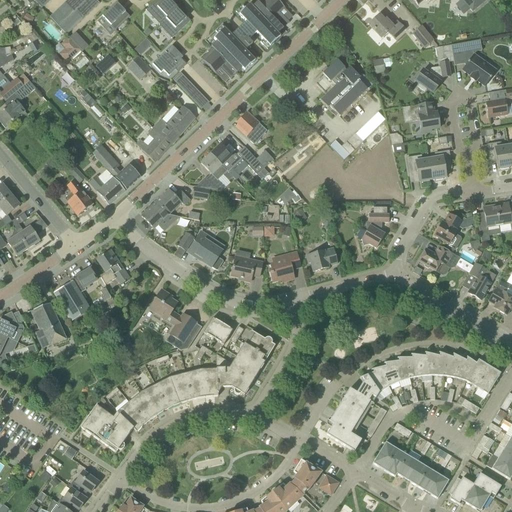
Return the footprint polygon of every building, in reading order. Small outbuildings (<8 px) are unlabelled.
[(99,4),(95,0),(93,0),(90,3),(95,8),(99,4)] [(177,10),(177,9),(171,3),(173,1),(172,1),(171,2),(168,0),(157,0),(146,11),(147,10),(160,24),(159,25),(177,10)] [(280,13),(285,9),(276,0),(261,0),(259,2),(260,3),(259,4),(283,30),(283,29),(289,23),(280,13)] [(461,0),(462,0),(456,5),(463,15),(470,10),(472,13),(486,1),(485,0),(461,0)] [(86,7),(89,5),(86,1),(80,6),(84,10),(86,7)] [(252,44),(248,40),(251,38),(256,33),(269,47),(272,45),(272,46),(274,44),(273,44),(280,37),(278,35),(283,30),(259,4),(257,2),(252,8),(249,5),(244,10),(244,11),(239,15),(241,17),(240,18),(242,19),(246,22),(240,27),(231,37),(228,33),(227,31),(226,31),(224,30),(214,40),(216,42),(211,47),(212,49),(213,49),(237,74),(242,69),(244,72),(251,65),(253,64),(253,63),(255,62),(250,57),(250,56),(245,51),(252,44)] [(95,8),(90,3),(89,5),(86,7),(91,12),(95,8)] [(129,17),(123,10),(118,5),(116,4),(102,17),(115,31),(129,17)] [(82,11),(84,10),(80,6),(75,12),(78,15),(82,11)] [(91,12),(86,7),(84,10),(82,11),(87,16),(91,12)] [(171,40),(190,22),(190,21),(188,23),(185,20),(186,19),(177,10),(159,25),(159,26),(159,27),(160,26),(172,38),(171,39),(171,40)] [(87,16),(82,11),(78,15),(83,20),(87,16)] [(74,19),(78,15),(75,12),(69,17),(73,20),(74,19)] [(78,15),(74,19),(79,24),(83,20),(78,15)] [(395,40),(405,30),(397,21),(392,26),(385,19),(384,21),(379,16),(368,26),(374,32),(375,31),(381,38),(381,39),(389,31),(391,33),(389,35),(395,40)] [(70,23),(73,20),(69,17),(64,22),(67,26),(70,23)] [(79,24),(74,19),(73,20),(70,23),(74,28),(79,24)] [(67,26),(64,22),(58,27),(62,31),(66,27),(67,26)] [(74,28),(70,23),(67,26),(66,27),(70,32),(74,28)] [(70,32),(66,27),(62,31),(66,36),(70,32)] [(411,35),(423,50),(433,42),(421,27),(411,35)] [(30,31),(23,35),(26,40),(28,39),(31,44),(38,40),(30,31)] [(75,33),(69,38),(82,52),(88,47),(75,33)] [(496,71),(474,56),(473,55),(471,59),(468,57),(467,50),(470,49),(469,44),(480,41),(450,46),(453,62),(454,67),(464,65),(465,66),(462,71),(470,77),(469,79),(475,84),(476,82),(484,88),(496,71)] [(34,53),(40,50),(36,42),(30,46),(34,53)] [(79,51),(70,42),(64,47),(66,49),(60,54),(67,62),(79,51)] [(143,50),(139,46),(134,51),(138,55),(143,50)] [(186,65),(181,60),(182,58),(180,55),(171,46),(152,65),(161,73),(163,71),(168,77),(175,71),(177,73),(186,65)] [(450,77),(447,63),(453,62),(450,46),(434,49),(437,68),(431,69),(427,74),(423,71),(415,82),(419,85),(417,88),(424,93),(426,90),(432,94),(440,84),(437,82),(440,78),(442,78),(450,77)] [(0,59),(5,57),(9,55),(8,49),(0,50),(0,59)] [(213,49),(212,49),(211,50),(210,50),(207,52),(208,53),(201,60),(216,75),(220,70),(230,80),(236,74),(237,74),(213,49)] [(0,78),(2,76),(0,73),(0,68),(13,61),(10,55),(9,55),(5,57),(0,59),(0,78)] [(107,57),(95,67),(103,75),(115,65),(107,57)] [(137,57),(126,68),(139,81),(150,71),(137,57)] [(392,61),(389,59),(373,62),(374,70),(390,67),(392,64),(392,61)] [(339,62),(338,62),(337,61),(322,75),(323,76),(315,85),(324,94),(330,88),(332,90),(344,78),(342,76),(344,73),(342,71),(344,69),(339,63),(339,62)] [(344,78),(332,90),(320,102),(335,117),(337,115),(339,117),(367,91),(373,86),(362,75),(359,78),(349,68),(344,73),(342,76),(344,78)] [(180,72),(172,80),(201,110),(208,102),(180,72)] [(29,82),(25,77),(19,82),(23,87),(29,82)] [(0,96),(5,102),(15,94),(23,87),(19,82),(16,78),(3,89),(0,84),(0,96)] [(511,107),(511,90),(506,92),(507,100),(486,104),(488,119),(506,116),(505,109),(511,107)] [(15,94),(5,102),(3,104),(7,108),(0,113),(0,118),(7,127),(18,119),(17,118),(24,112),(18,105),(21,102),(15,94)] [(82,101),(86,105),(91,100),(87,96),(82,101)] [(405,123),(419,121),(421,134),(431,133),(430,130),(439,129),(437,113),(434,114),(432,103),(402,108),(405,123)] [(171,145),(194,119),(182,108),(166,125),(160,119),(152,129),(171,145)] [(378,112),(354,135),(361,143),(385,120),(378,112)] [(258,125),(246,113),(233,127),(250,143),(257,135),(252,130),(258,125)] [(154,164),(171,145),(152,129),(147,135),(152,140),(146,147),(140,140),(135,145),(154,164)] [(493,130),(484,131),(485,138),(494,137),(493,130)] [(389,137),(392,146),(401,145),(400,141),(394,136),(389,137)] [(447,145),(446,138),(438,139),(439,146),(447,145)] [(341,148),(349,156),(354,151),(346,143),(341,148)] [(511,167),(508,147),(501,148),(500,143),(487,146),(489,161),(496,160),(498,169),(500,169),(501,170),(509,169),(509,168),(511,167)] [(220,146),(210,155),(221,166),(226,172),(231,178),(236,174),(231,169),(240,161),(232,153),(230,155),(220,146)] [(126,191),(140,178),(129,166),(120,174),(116,170),(118,167),(100,147),(92,154),(102,165),(126,191)] [(265,152),(256,160),(264,169),(273,162),(265,152)] [(429,160),(432,180),(434,180),(434,181),(443,180),(443,179),(446,178),(444,168),(451,167),(448,152),(435,154),(436,159),(429,160)] [(221,166),(210,155),(201,164),(211,175),(221,166)] [(264,169),(256,160),(251,155),(243,162),(257,176),(264,169)] [(432,180),(429,160),(420,162),(419,157),(406,159),(409,174),(417,173),(418,183),(421,182),(421,184),(429,182),(429,181),(432,180)] [(84,180),(74,167),(73,168),(71,165),(66,169),(79,184),(84,180)] [(231,178),(226,172),(223,175),(228,181),(231,178)] [(88,184),(108,207),(125,192),(112,178),(104,186),(96,177),(88,184)] [(196,188),(219,192),(221,192),(225,189),(220,183),(218,180),(213,185),(206,178),(196,188)] [(72,194),(65,200),(77,217),(86,210),(87,212),(92,208),(91,206),(92,206),(73,181),(66,186),(72,194)] [(0,204),(10,196),(2,185),(0,186),(0,204)] [(209,191),(194,188),(192,198),(208,201),(209,191)] [(169,191),(155,204),(167,217),(167,216),(168,216),(181,204),(184,207),(189,201),(179,191),(174,196),(169,191)] [(19,206),(10,196),(0,204),(0,210),(6,217),(19,206)] [(298,196),(294,198),(291,200),(294,205),(300,201),(298,196)] [(178,218),(168,216),(167,216),(167,217),(155,204),(141,217),(154,230),(158,226),(164,232),(178,218)] [(511,228),(511,208),(508,209),(508,204),(495,206),(499,227),(510,225),(511,229),(511,228)] [(499,227),(495,206),(483,208),(484,213),(476,215),(480,234),(488,232),(488,234),(490,235),(500,233),(499,227)] [(465,221),(468,227),(476,224),(471,213),(467,215),(469,219),(465,221)] [(39,242),(29,228),(23,232),(18,225),(27,219),(24,214),(10,223),(15,232),(27,250),(39,242)] [(447,248),(453,252),(455,252),(461,241),(461,238),(455,235),(457,232),(457,231),(462,222),(449,214),(443,224),(442,223),(433,237),(448,246),(447,248)] [(389,215),(387,215),(368,215),(368,223),(366,223),(366,232),(361,241),(362,242),(363,247),(369,245),(376,249),(384,235),(379,232),(381,228),(382,223),(388,223),(389,215)] [(274,237),(274,227),(263,227),(264,237),(274,237)] [(17,257),(27,250),(15,232),(13,234),(12,237),(7,241),(8,242),(7,243),(17,257)] [(217,259),(221,252),(224,247),(201,232),(193,244),(200,249),(195,255),(203,260),(201,263),(211,269),(211,268),(216,271),(217,271),(221,265),(222,263),(222,262),(217,259)] [(177,246),(179,248),(173,256),(180,260),(185,252),(193,239),(185,234),(182,238),(177,246)] [(473,268),(459,259),(452,255),(438,247),(440,248),(436,254),(437,255),(436,256),(425,250),(418,262),(424,266),(424,267),(428,269),(429,269),(435,272),(440,264),(445,267),(445,266),(450,269),(454,268),(455,267),(469,275),(473,268)] [(310,264),(313,273),(329,269),(328,267),(337,264),(333,249),(324,252),(324,251),(306,256),(308,265),(310,264)] [(99,277),(101,279),(105,285),(116,279),(120,286),(129,280),(122,270),(120,271),(117,265),(119,264),(112,254),(109,256),(107,253),(96,261),(105,273),(99,277)] [(270,274),(272,283),(285,280),(286,282),(294,280),(291,271),(300,268),(296,254),(278,259),(279,263),(270,265),(272,273),(270,274)] [(235,258),(231,277),(242,279),(242,281),(250,283),(252,276),(259,278),(262,264),(249,261),(248,263),(235,260),(235,258)] [(476,279),(467,294),(481,302),(496,277),(475,264),(473,268),(469,275),(476,279)] [(112,300),(105,285),(101,279),(97,281),(90,270),(88,271),(87,270),(84,272),(85,272),(76,278),(71,281),(72,282),(53,294),(66,315),(65,316),(69,323),(90,311),(80,294),(85,291),(84,288),(95,282),(98,288),(97,289),(105,304),(112,300)] [(493,309),(506,316),(510,310),(511,311),(511,286),(510,286),(506,287),(503,293),(495,289),(488,302),(495,306),(493,309)] [(172,326),(173,325),(178,317),(171,313),(177,304),(168,298),(169,296),(161,291),(148,311),(172,326)] [(41,350),(66,341),(49,305),(33,311),(41,331),(34,334),(41,350)] [(0,335),(10,340),(14,332),(21,335),(24,329),(21,323),(17,325),(11,313),(4,317),(2,321),(0,320),(0,335)] [(202,328),(196,324),(183,315),(169,335),(170,336),(165,342),(180,352),(182,351),(188,350),(202,328)] [(213,340),(222,325),(212,319),(203,334),(213,340)] [(223,346),(232,331),(222,325),(213,340),(223,346)] [(235,345),(243,331),(238,327),(229,342),(235,345)] [(275,347),(271,344),(271,343),(271,342),(271,341),(271,340),(270,340),(270,339),(269,339),(268,339),(267,339),(266,339),(265,339),(265,340),(264,340),(251,332),(251,333),(254,335),(234,367),(216,355),(215,356),(216,371),(216,373),(218,394),(221,389),(231,388),(234,390),(233,391),(234,393),(234,394),(235,395),(236,396),(237,396),(239,396),(240,395),(241,394),(244,396),(275,347)] [(4,354),(10,340),(0,335),(0,363),(7,362),(4,354)] [(424,357),(417,356),(420,377),(432,377),(431,355),(424,353),(424,357)] [(438,357),(431,355),(432,377),(443,377),(445,356),(438,353),(438,357)] [(410,359),(403,359),(409,380),(420,377),(417,356),(410,355),(410,359)] [(451,358),(445,356),(443,377),(454,379),(459,358),(453,355),(451,358)] [(464,361),(459,358),(454,379),(465,382),(476,364),(466,358),(464,361)] [(397,362),(390,363),(398,383),(409,380),(403,359),(397,359),(397,362)] [(487,396),(488,394),(500,374),(478,361),(476,364),(465,382),(487,396)] [(384,367),(378,369),(388,388),(398,383),(390,363),(384,364),(384,367)] [(372,374),(366,376),(378,394),(388,388),(378,369),(371,371),(372,374)] [(175,407),(180,405),(185,403),(190,402),(193,401),(198,400),(200,399),(203,399),(209,398),(213,398),(218,397),(218,394),(216,373),(201,374),(171,382),(143,396),(118,416),(133,430),(136,434),(141,428),(146,425),(150,421),(157,416),(158,415),(162,413),(165,411),(168,410),(175,407)] [(378,394),(366,376),(360,379),(362,384),(359,389),(356,394),(349,390),(329,423),(332,426),(326,436),(354,453),(361,441),(350,435),(367,406),(370,408),(371,408),(372,408),(373,408),(373,407),(373,406),(373,405),(373,404),(372,404),(369,402),(372,397),(375,399),(378,394)] [(114,396),(112,392),(105,398),(108,401),(114,396)] [(123,445),(123,444),(133,430),(118,416),(114,423),(95,409),(97,406),(96,406),(80,429),(116,454),(118,451),(119,451),(120,451),(122,451),(123,450),(123,449),(124,448),(124,446),(123,445)] [(396,475),(408,457),(385,443),(372,464),(382,470),(384,469),(385,470),(385,472),(395,478),(396,475)] [(72,458),(75,453),(68,449),(65,454),(72,458)] [(511,468),(511,454),(504,449),(497,460),(511,468)] [(407,481),(418,463),(408,457),(396,475),(407,481)] [(511,468),(497,460),(491,470),(509,481),(511,476),(511,468)] [(321,474),(300,461),(296,468),(300,471),(293,480),(295,481),(290,486),(289,485),(280,493),(277,489),(271,494),(285,511),(286,511),(302,497),(307,492),(321,474)] [(417,488),(428,469),(418,463),(407,481),(417,488)] [(417,488),(427,494),(438,476),(428,469),(417,488)] [(98,483),(83,472),(75,483),(73,481),(69,488),(71,489),(83,498),(87,492),(88,493),(90,490),(92,492),(98,483)] [(454,491),(451,496),(449,500),(462,508),(464,503),(476,511),(482,509),(489,498),(493,500),(501,487),(497,485),(492,482),(487,479),(482,476),(480,474),(473,485),(462,479),(461,481),(458,486),(454,491)] [(438,476),(427,494),(437,500),(448,482),(438,476)] [(318,489),(331,497),(338,484),(326,477),(318,489)] [(57,504),(59,506),(67,511),(73,511),(75,509),(76,510),(78,507),(80,508),(86,500),(83,498),(71,489),(63,500),(61,498),(57,504)] [(268,503),(259,509),(259,510),(255,511),(239,511),(240,511),(239,511),(285,511),(271,494),(265,498),(268,503)] [(139,511),(143,507),(130,499),(124,508),(121,506),(117,511),(139,511)]
